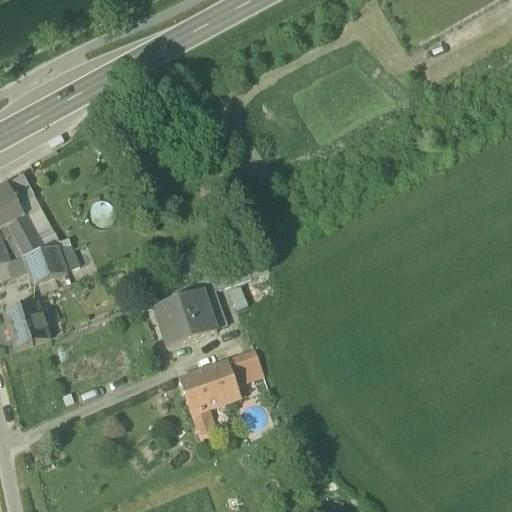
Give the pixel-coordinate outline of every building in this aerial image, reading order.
[(24,181),(8,190),(19,210),(34,201),(35,201),(24,181)] [(26,222),(19,210),(8,190),(0,194),(0,236),(2,236),(8,232),(26,222)] [(58,255),(64,254),(34,201),(19,210),(26,222),(46,259),(58,255)] [(46,259),(26,222),(8,232),(23,258),(26,264),(46,259)] [(8,232),(2,236),(16,261),(23,258),(8,232)] [(0,270),(9,268),(11,268),(0,238),(0,270)] [(64,254),(58,255),(68,281),(80,278),(73,251),(64,254)] [(197,252),(169,263),(177,284),(205,274),(197,252)] [(55,285),(68,281),(58,255),(46,259),(26,264),(25,264),(29,277),(32,291),(38,289),(55,285)] [(11,277),(13,282),(29,277),(25,264),(11,268),(9,268),(11,277)] [(11,277),(9,268),(0,270),(0,284),(13,282),(11,277)] [(207,284),(212,299),(245,287),(239,272),(207,284)] [(55,285),(38,289),(40,299),(58,295),(55,285)] [(247,311),(240,292),(229,297),(236,315),(247,311)] [(157,317),(172,356),(223,337),(208,298),(157,317)] [(1,319),(13,356),(48,344),(36,307),(1,319)] [(228,369),(236,393),(264,383),(263,379),(256,359),(228,369)] [(180,386),(192,419),(207,414),(240,402),(239,400),(236,393),(228,369),(180,386)] [(213,433),(207,414),(192,419),(199,437),(213,433)]
